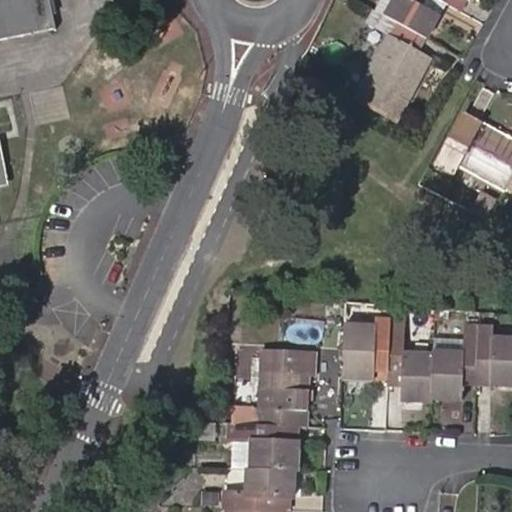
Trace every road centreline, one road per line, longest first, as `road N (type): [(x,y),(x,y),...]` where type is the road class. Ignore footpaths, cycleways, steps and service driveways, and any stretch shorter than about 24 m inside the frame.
road 1 (residential): [(244,33),(238,97),(219,159),(64,511)]
road 2 (residential): [(330,511),(332,421),(464,425)]
